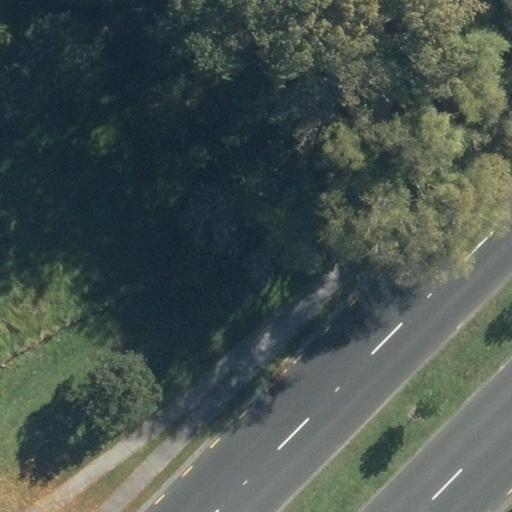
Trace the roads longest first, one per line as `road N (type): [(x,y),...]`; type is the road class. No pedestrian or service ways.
road 1 (primary): [(218,511),(511,209)]
road 2 (primary): [(511,411),(415,511)]
